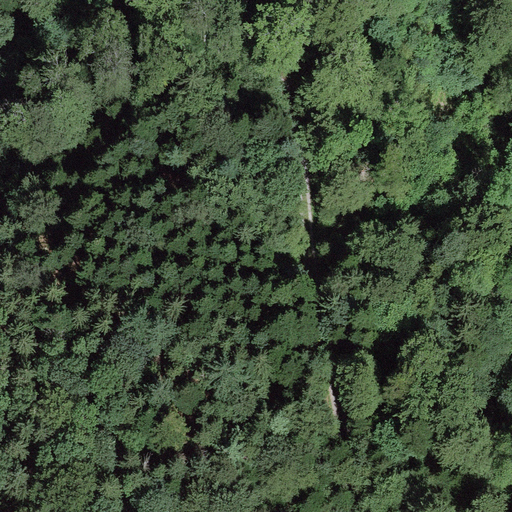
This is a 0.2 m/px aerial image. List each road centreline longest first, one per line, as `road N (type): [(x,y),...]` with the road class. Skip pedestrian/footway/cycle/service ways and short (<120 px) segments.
road 1 (track): [(352,511),(287,105)]
road 2 (track): [(184,0),(253,41),(277,73),(287,105)]
